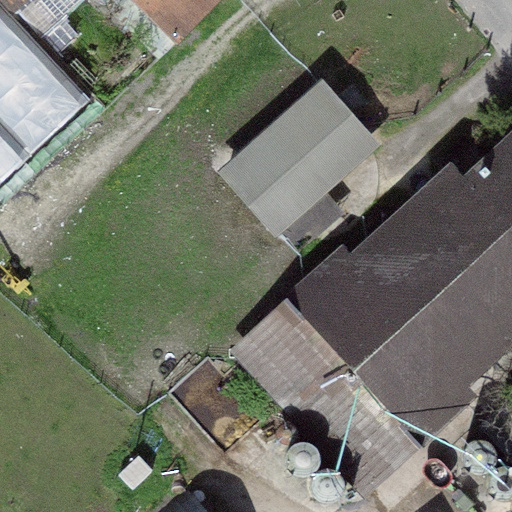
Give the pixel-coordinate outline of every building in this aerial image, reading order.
[(140,0),(160,21),(182,0),(140,0)] [(0,195),(95,104),(0,6),(0,195)] [(276,240),(379,147),(322,85),(219,178),(276,240)] [(511,139),(464,183),(450,167),(351,257),(343,248),(285,301),(286,303),(229,355),(366,504),(478,402),(468,392),(511,351),(511,139)] [(118,480),(133,494),(152,474),(137,460),(118,480)] [(207,511),(187,489),(161,511),(207,511)]
